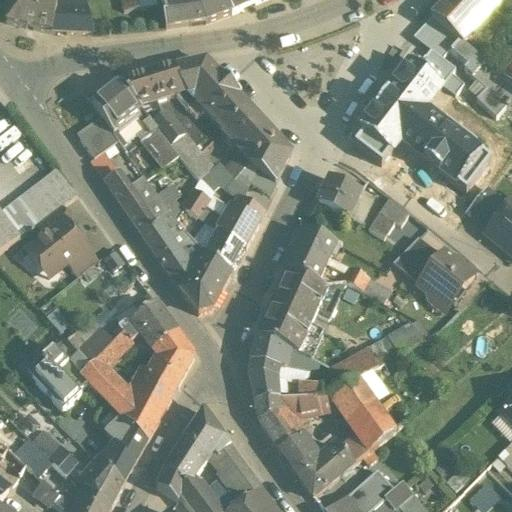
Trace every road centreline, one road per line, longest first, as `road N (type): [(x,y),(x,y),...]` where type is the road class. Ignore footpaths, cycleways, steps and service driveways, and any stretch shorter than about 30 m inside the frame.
road 1 (tertiary): [(14,90),(212,364)]
road 2 (residential): [(320,146),(212,364)]
road 3 (residential): [(511,295),(320,146)]
road 4 (tertiary): [(229,41),(82,58),(14,90)]
road 5 (tertiary): [(212,364),(230,416),(297,511)]
road 6 (residential): [(212,364),(130,511)]
road 7 (residential): [(320,146),(234,64),(229,41)]
road 8 (residential): [(320,146),(386,20)]
road 9 (tertiary): [(353,0),(229,41)]
